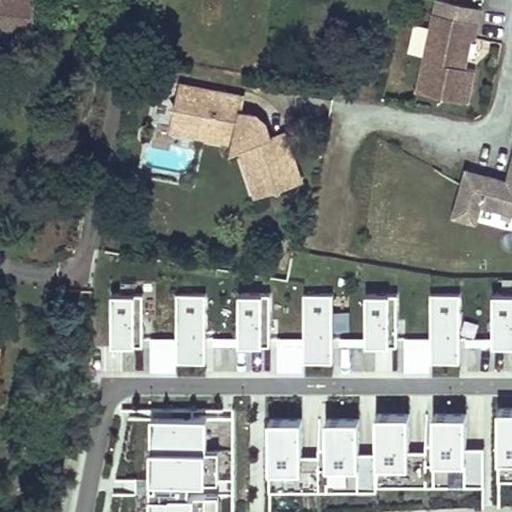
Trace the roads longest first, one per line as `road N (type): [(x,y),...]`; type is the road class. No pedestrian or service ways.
road 1 (unknown): [(146,0),(100,248)]
road 2 (unknown): [(348,109),(484,127),(493,115)]
